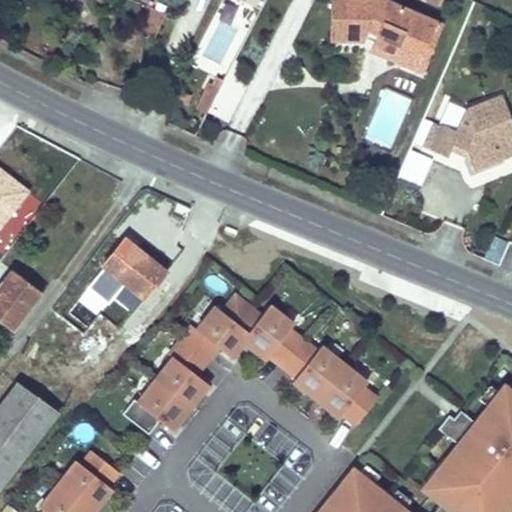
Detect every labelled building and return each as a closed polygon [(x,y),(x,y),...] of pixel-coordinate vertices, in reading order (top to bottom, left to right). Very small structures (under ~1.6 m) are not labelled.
[(330,0),(330,33),(344,33),(344,40),(363,40),(365,35),(373,38),(372,41),(391,49),(393,46),(395,41),(396,41),(409,47),(421,52),(435,21),(391,2),(386,13),(376,8),(379,0),(330,0)] [(134,31),(154,38),(164,11),(145,3),(134,31)] [(391,49),(372,41),(369,48),(420,71),(441,24),(435,21),(421,52),(409,47),(396,41),(395,41),(393,46),(391,49)] [(222,80),(214,76),(210,85),(217,89),(222,80)] [(446,154),(449,147),(452,141),(466,146),(469,155),(474,167),(511,152),(511,121),(501,94),(465,107),(456,128),(441,122),(431,147),(446,154)] [(452,141),(449,147),(469,155),(466,146),(452,141)] [(492,236),(481,256),(499,264),(508,243),(492,236)] [(123,241),(102,267),(142,299),(164,273),(123,241)] [(142,299),(102,267),(96,275),(136,308),(142,299)] [(12,271),(0,286),(0,322),(12,332),(42,294),(12,271)] [(301,341),(288,330),(291,325),(267,307),(260,316),(234,296),(221,312),(214,307),(195,330),(191,326),(179,340),(205,360),(215,348),(229,359),(241,342),(264,360),(267,356),(281,367),(301,341)] [(95,307),(75,334),(100,354),(120,327),(95,307)] [(206,385),(193,376),(205,360),(179,340),(168,355),(172,357),(153,381),(188,408),(206,385)] [(342,365),(319,347),(315,352),(301,341),(281,367),(295,378),(292,382),(315,400),(342,365)] [(375,400),(362,389),(365,384),(342,365),(315,400),(338,418),(341,414),(355,425),(375,400)] [(188,408),(153,381),(137,402),(133,399),(122,413),(147,434),(157,422),(169,431),(188,408)] [(17,383),(0,405),(0,489),(57,414),(17,383)] [(352,470),(318,511),(493,511),(501,503),(507,509),(511,502),(511,392),(503,386),(499,392),(487,406),(474,423),(459,410),(452,419),(449,416),(438,429),(459,446),(447,461),(454,466),(436,488),(430,495),(434,499),(423,511),(405,511),(403,510),(389,499),(372,485),(358,474),(352,470)] [(487,406),(499,392),(492,387),(481,401),(487,406)] [(106,484),(117,471),(92,451),(81,464),(77,461),(58,484),(92,511),(110,488),(106,484)] [(436,488),(454,466),(447,461),(429,482),(436,488)] [(377,478),(363,468),(358,474),(372,485),(377,478)] [(91,511),(92,511),(58,484),(40,507),(45,511),(43,511),(91,511)] [(409,504),(395,493),(389,499),(403,510),(409,504)] [(504,511),(507,509),(501,503),(493,511),(504,511)]
